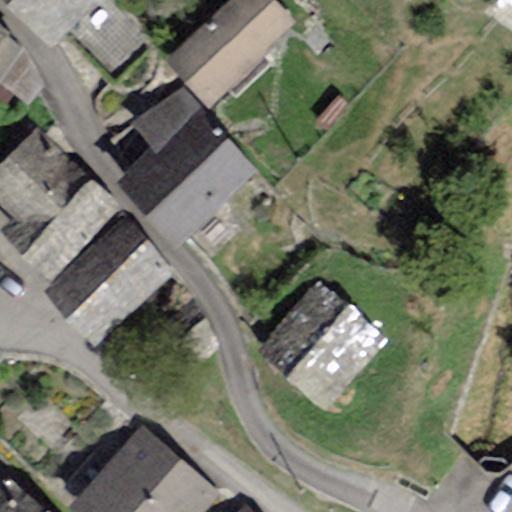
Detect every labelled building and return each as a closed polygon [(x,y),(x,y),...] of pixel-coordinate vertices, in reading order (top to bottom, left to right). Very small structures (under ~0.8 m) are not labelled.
[(16,0),(8,8),(52,50),(99,0),(16,0)] [(232,0),(167,63),(209,107),(296,23),(273,0),(232,0)] [(0,30),(0,79),(24,48),(0,30)] [(44,87),(24,48),(0,79),(0,83),(27,106),(44,87)] [(178,246),(253,172),(181,91),(127,127),(149,149),(118,182),(148,216),(178,246)] [(37,128),(0,163),(0,209),(11,220),(0,233),(50,283),(120,209),(37,128)] [(123,222),(44,296),(94,350),(174,276),(123,222)] [(313,283),(259,351),(329,407),(384,338),(313,283)] [(142,427),(67,510),(69,511),(206,511),(220,497),(142,427)] [(0,511),(45,511),(0,470),(0,511)]
